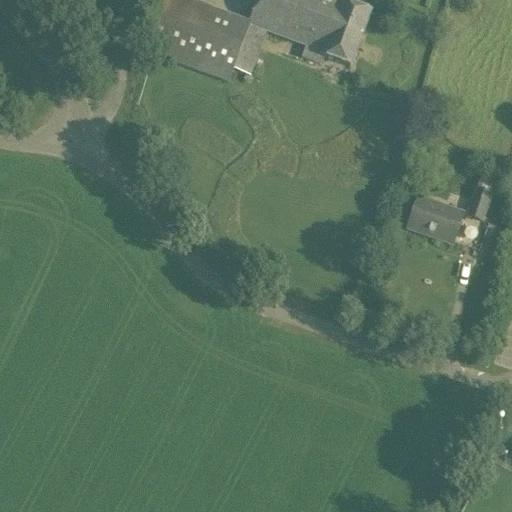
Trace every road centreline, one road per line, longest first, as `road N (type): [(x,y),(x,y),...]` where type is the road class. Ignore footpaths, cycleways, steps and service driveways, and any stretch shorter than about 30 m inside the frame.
road 1 (unclassified): [(70,155),(118,179),(207,275),(248,303),(459,374)]
road 2 (unclassified): [(70,155),(73,113),(64,82),(6,0)]
